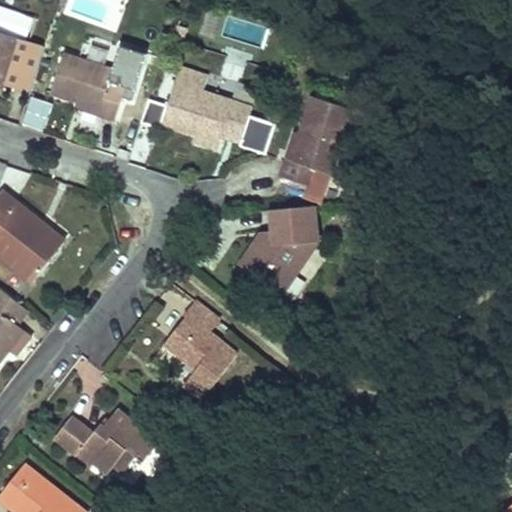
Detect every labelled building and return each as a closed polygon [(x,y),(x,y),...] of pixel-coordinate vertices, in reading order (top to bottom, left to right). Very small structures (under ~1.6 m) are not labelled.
[(0,82),(3,83),(6,73),(14,50),(19,38),(0,31),(0,82)] [(14,50),(6,73),(13,75),(21,52),(14,50)] [(51,93),(77,101),(100,108),(98,115),(115,120),(126,85),(110,80),(113,67),(64,52),(51,93)] [(175,83),(203,92),(208,77),(180,68),(175,83)] [(162,123),(193,134),(219,142),(222,134),(240,140),(251,107),(203,92),(175,83),(162,123)] [(293,159),(288,157),(282,177),(312,186),(318,170),(331,174),(353,108),(314,96),(301,134),(293,159)] [(45,134),(51,104),(29,99),(22,129),(45,134)] [(77,101),(75,107),(98,115),(100,108),(77,101)] [(296,132),(288,157),(293,159),(301,134),(296,132)] [(219,142),(193,134),(191,140),(217,149),(219,142)] [(0,255),(31,280),(59,246),(33,224),(38,217),(2,189),(0,192),(0,255)] [(255,239),(238,263),(273,287),(287,267),(294,273),(317,240),(318,240),(315,205),(270,209),(272,229),(272,237),(255,239)] [(33,224),(59,246),(64,239),(38,217),(33,224)] [(262,230),(255,239),(272,237),(272,229),(262,230)] [(287,267),(273,287),(283,294),(297,275),(294,273),(287,267)] [(0,359),(24,329),(17,323),(27,310),(0,287),(0,359)] [(219,320),(194,300),(184,313),(186,315),(164,343),(195,367),(184,382),(202,397),(237,353),(210,332),(219,320)] [(109,471),(115,463),(127,448),(144,460),(157,444),(131,424),(133,421),(117,409),(104,426),(100,423),(93,433),(71,416),(55,436),(92,465),(96,461),(109,471)] [(127,448),(115,463),(132,476),(144,460),(127,448)] [(82,511),(84,510),(24,462),(0,492),(0,500),(8,506),(11,504),(21,511),(82,511)]
